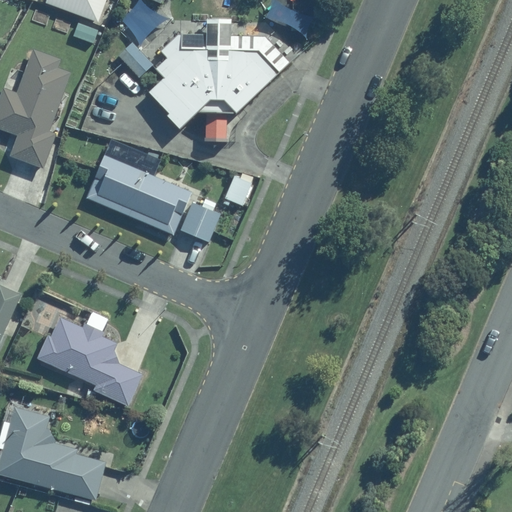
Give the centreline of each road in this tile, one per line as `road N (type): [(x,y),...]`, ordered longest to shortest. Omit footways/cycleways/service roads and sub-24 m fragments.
road 1 (residential): [(250,320),(388,0)]
road 2 (residential): [(0,210),(250,320)]
road 3 (residential): [(160,511),(250,320)]
road 4 (unclassified): [(511,323),(432,511)]
